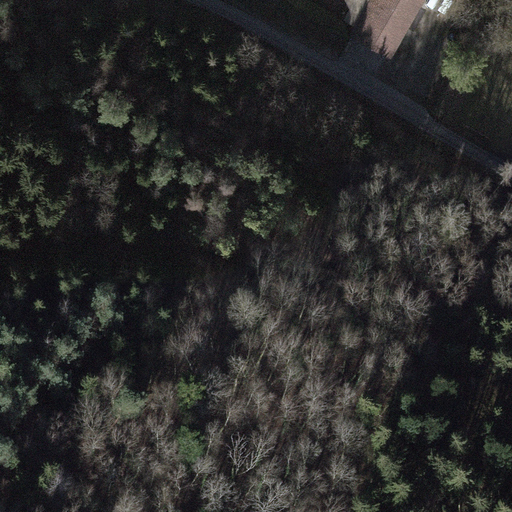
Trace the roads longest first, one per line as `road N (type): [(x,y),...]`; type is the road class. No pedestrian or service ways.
road 1 (track): [(511,330),(255,253),(113,234),(0,236)]
road 2 (track): [(201,0),(511,176)]
road 3 (track): [(450,511),(511,395)]
